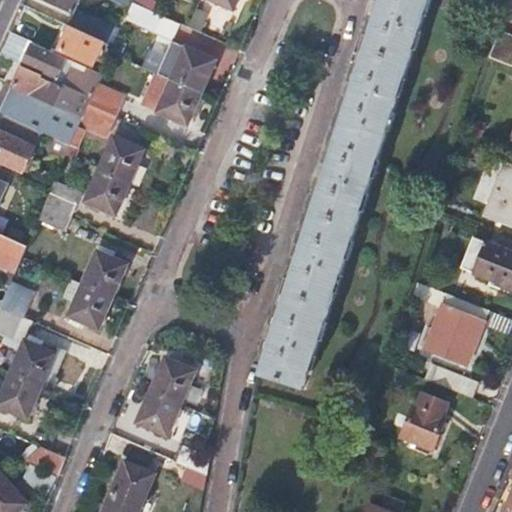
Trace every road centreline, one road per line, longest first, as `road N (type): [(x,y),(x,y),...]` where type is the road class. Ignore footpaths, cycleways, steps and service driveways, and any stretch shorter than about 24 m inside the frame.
road 1 (residential): [(241,341),(360,0)]
road 2 (residential): [(281,0),(152,303)]
road 3 (residential): [(152,303),(91,423),(58,511)]
road 4 (residential): [(214,511),(241,341)]
road 5 (residential): [(466,511),(511,401)]
